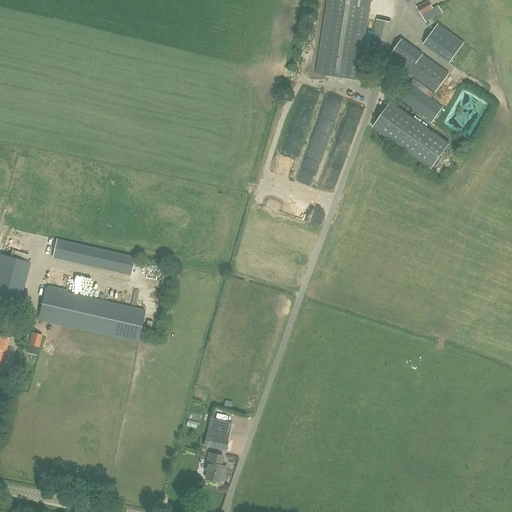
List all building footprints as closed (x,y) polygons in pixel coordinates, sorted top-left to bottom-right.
[(326,0),(325,11),(317,64),(359,71),(369,0),(326,0)] [(421,15),(433,9),(428,0),(416,7),(421,15)] [(384,51),(391,22),(376,19),(370,48),(384,51)] [(449,62),(464,43),(438,24),(423,43),(449,62)] [(435,92),(448,73),(401,39),(390,54),(389,58),(435,92)] [(442,107),(432,100),(435,95),(413,79),(399,98),(432,122),(442,107)] [(449,144),(391,103),(374,128),(431,169),(449,144)] [(303,141),(308,122),(298,120),(293,139),(303,141)] [(320,127),(318,136),(328,138),(329,129),(320,127)] [(291,147),(287,159),(296,162),(300,150),(291,147)] [(321,184),(322,194),(331,193),(330,182),(321,184)] [(283,228),(284,218),(265,216),(264,226),(283,228)] [(130,274),(134,257),(56,239),(52,256),(130,274)] [(0,254),(0,301),(18,306),(29,262),(0,254)] [(137,342),(144,310),(45,287),(38,320),(137,342)] [(36,356),(38,347),(42,335),(32,332),(26,353),(36,356)] [(0,353),(5,354),(9,339),(0,336),(0,353)] [(210,418),(206,435),(205,435),(203,445),(209,446),(209,447),(225,451),(232,423),(210,418)] [(205,478),(218,481),(218,480),(222,481),(224,472),(220,471),(222,465),(220,465),(222,456),(215,454),(209,452),(205,470),(207,471),(205,478)]
